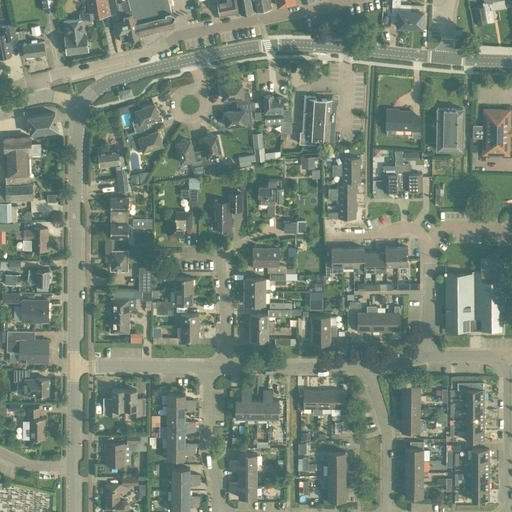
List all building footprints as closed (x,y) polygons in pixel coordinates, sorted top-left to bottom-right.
[(53,0),(41,0),(44,11),(55,10),(53,0)] [(91,17),(111,14),(107,0),(85,0),(87,12),(79,13),(80,18),(63,20),(64,35),(65,35),(67,52),(88,50),(86,33),(85,24),(93,23),(91,17)] [(107,0),(111,14),(111,15),(119,13),(115,0),(107,0)] [(171,12),(168,0),(127,0),(130,9),(131,13),(132,13),(133,14),(135,14),(135,17),(136,17),(139,34),(169,27),(176,25),(174,18),(176,15),(171,12)] [(215,0),(217,2),(219,16),(240,12),(238,0),(215,0)] [(250,0),(238,0),(240,12),(240,13),(253,11),(250,0)] [(252,0),(254,10),(272,7),(270,0),(252,0)] [(397,26),(410,27),(411,4),(400,4),(400,0),(392,0),(392,4),(392,8),(392,13),(398,13),(397,26)] [(482,2),(482,3),(474,5),(474,7),(477,23),(486,22),(484,9),(505,6),(504,0),(485,0),(485,2),(482,2)] [(423,5),(411,4),(410,27),(422,27),(423,11),(423,5)] [(140,37),(139,34),(136,17),(135,17),(135,14),(133,14),(132,13),(131,13),(130,9),(127,10),(129,15),(123,16),(124,20),(117,21),(117,22),(119,32),(121,41),(140,37)] [(16,37),(13,22),(0,24),(0,56),(2,56),(2,57),(4,58),(9,57),(10,55),(11,55),(8,39),(16,37)] [(43,41),(37,42),(36,38),(31,39),(32,43),(18,44),(19,55),(25,54),(25,56),(44,53),(43,41)] [(235,97),(236,104),(251,102),(249,91),(243,90),(242,82),(222,84),(222,88),(221,89),(221,91),(221,93),(222,94),(223,95),(223,98),(235,97)] [(133,95),(131,87),(127,88),(125,89),(118,90),(120,98),(133,95)] [(273,97),(273,94),(264,94),(265,111),(269,111),(270,116),(284,115),(283,96),(273,97)] [(335,143),(335,136),(337,98),(315,97),(315,95),(305,94),(302,137),(300,137),(300,142),(316,143),(316,141),(335,143)] [(121,112),(136,109),(136,107),(139,106),(138,102),(119,106),(121,112)] [(251,102),(236,104),(236,110),(225,111),(225,115),(224,116),(223,118),(223,119),(224,121),(226,122),(226,125),(246,123),(245,114),(251,112),(250,108),(254,108),(254,102),(251,102)] [(132,120),(135,130),(144,128),(148,126),(147,121),(159,117),(158,114),(159,112),(159,111),(159,109),(157,108),(156,107),(155,104),(136,110),(138,116),(132,120)] [(438,107),(437,136),(437,148),(462,149),(463,136),(463,108),(438,107)] [(413,129),(412,137),(421,137),(421,117),(414,116),(414,111),(393,110),(393,108),(387,108),(387,110),(387,128),(413,129)] [(473,124),(473,131),(509,132),(510,109),(485,109),(484,124),(473,124)] [(30,134),(36,133),(58,129),(57,122),(55,112),(28,117),(30,134)] [(291,133),(292,121),(282,120),(281,132),(281,136),(280,138),(287,139),(287,136),(287,133),(291,133)] [(135,130),(127,133),(129,139),(130,139),(132,143),(140,141),(143,150),(162,144),(161,141),(162,140),(163,138),(162,136),(161,135),(159,134),(158,131),(146,135),(144,128),(135,130)] [(509,154),(509,136),(509,132),(473,131),(473,137),(484,138),(484,153),(509,154)] [(262,132),(253,133),(254,148),(264,147),(262,132)] [(206,149),(200,150),(203,167),(210,166),(209,164),(213,163),(212,155),(221,153),(218,136),(217,134),(213,135),(212,134),(211,133),(209,134),(207,135),(207,136),(206,136),(203,137),(206,149)] [(6,184),(5,200),(0,200),(0,219),(11,219),(10,201),(11,199),(32,199),(31,183),(29,183),(29,174),(28,153),(40,153),(40,142),(32,142),(32,135),(4,136),(6,184)] [(203,167),(200,150),(193,151),(191,140),(187,141),(186,140),(184,139),(183,140),(181,141),(180,142),(177,143),(181,162),(189,161),(193,170),(203,167)] [(100,165),(119,163),(117,149),(99,151),(100,165)] [(402,158),(403,158),(403,152),(402,152),(402,149),(390,149),(391,160),(402,160),(402,158)] [(254,153),(238,155),(240,165),(253,163),(253,160),(256,160),(254,153)] [(314,166),(314,162),(318,162),(317,155),(301,156),(301,166),(314,166)] [(332,164),(332,169),(360,169),(360,157),(343,157),(343,164),(332,164)] [(409,161),(403,162),(403,189),(409,189),(409,191),(423,191),(422,173),(410,173),(409,161)] [(384,191),(397,191),(397,189),(403,189),(403,162),(395,162),(395,173),(384,174),(384,191)] [(131,189),(128,163),(115,165),(119,191),(131,189)] [(343,175),(343,181),(356,181),(356,182),(360,182),(360,169),(332,169),(332,175),(343,175)] [(199,176),(189,178),(189,188),(181,188),(181,196),(189,197),(189,206),(199,206),(199,176)] [(268,203),(268,215),(275,216),(275,203),(275,200),(283,201),(283,186),(281,186),(281,179),(269,179),(269,186),(259,186),(258,195),(261,195),(261,203),(268,203)] [(343,181),(339,181),(339,188),(338,188),(328,188),(328,193),(356,193),(356,182),(356,181),(343,181)] [(243,191),(228,191),(228,201),(214,201),(214,227),(230,227),(231,211),(243,211),(243,191)] [(339,199),(339,204),(356,205),(356,193),(328,193),(328,199),(339,199)] [(110,197),(110,216),(128,217),(128,211),(129,211),(129,197),(110,197)] [(356,218),(356,210),(356,205),(339,204),(339,212),(328,212),(328,218),(356,218)] [(184,227),(192,228),(192,211),(175,211),(175,219),(168,219),(168,235),(184,235),(184,227)] [(110,216),(110,236),(114,236),(129,236),(129,222),(127,222),(128,217),(110,216)] [(151,227),(151,218),(133,218),(133,227),(151,227)] [(306,220),(297,220),(283,220),(283,232),(297,232),(297,231),(306,231),(306,220)] [(33,244),(33,249),(48,249),(47,227),(33,227),(33,229),(24,229),(24,238),(33,238),(33,244)] [(114,236),(110,236),(105,236),(105,249),(110,249),(110,270),(129,270),(129,249),(114,249),(114,236)] [(364,267),(364,252),(364,247),(353,248),(354,268),(364,267)] [(397,247),(385,247),(386,252),(386,267),(397,267),(397,247)] [(408,247),(397,247),(397,267),(408,267),(408,247)] [(268,272),(270,273),(296,273),(296,272),(295,272),(295,269),(286,269),(286,265),(279,265),(279,248),(253,248),(253,265),(268,265),(268,272)] [(343,268),(342,248),(331,248),(331,260),(325,260),(326,275),(332,275),(332,271),(342,271),(342,268),(343,268)] [(353,248),(342,248),(343,268),(354,268),(353,248)] [(365,272),(375,272),(375,252),(364,252),(364,267),(365,272)] [(386,252),(375,252),(375,272),(386,272),(386,267),(386,252)] [(446,330),(467,330),(470,330),(470,326),(483,326),(483,330),(501,330),(501,322),(509,322),(509,300),(509,278),(509,258),(481,258),(481,268),(481,271),(473,271),(473,273),(446,274),(446,330)] [(152,266),(139,266),(138,291),(142,291),(152,291),(152,266)] [(37,269),(29,268),(28,275),(28,283),(36,283),(36,284),(48,285),(49,269),(37,268),(37,269)] [(11,274),(11,284),(20,285),(20,274),(11,274)] [(176,277),(175,290),(193,290),(193,277),(176,277)] [(245,277),(245,290),(266,290),(266,278),(245,277)] [(193,290),(175,290),(175,303),(193,303),(193,290)] [(245,290),(245,303),(265,303),(266,290),(245,290)] [(2,291),(2,301),(5,301),(14,301),(19,301),(19,292),(2,291)] [(112,327),(112,332),(129,332),(129,298),(112,298),(112,327)] [(49,300),(22,299),(22,321),(48,321),(49,300)] [(357,330),(371,330),(371,305),(367,305),(367,312),(358,312),(357,330)] [(371,330),(384,330),(384,312),(377,312),(377,305),(371,305),(371,330)] [(384,312),(384,330),(399,330),(400,312),(400,305),(395,305),(395,312),(384,312)] [(182,313),(181,326),(199,326),(199,313),(182,313)] [(251,314),(251,327),(274,327),(274,321),(269,321),(269,314),(251,314)] [(312,316),(312,330),(337,330),(337,325),(330,325),(330,316),(312,316)] [(181,326),(181,338),(199,339),(199,326),(181,326)] [(269,340),(269,332),(274,333),(274,327),(251,327),(251,340),(269,340)] [(20,351),(20,361),(48,362),(48,339),(35,339),(35,330),(7,330),(7,351),(20,351)] [(330,345),(330,335),(337,335),(337,330),(312,330),(312,345),(330,345)] [(35,394),(49,394),(48,378),(28,378),(28,370),(14,370),(14,380),(25,380),(25,394),(34,394),(34,393),(35,393),(35,394)] [(403,382),(402,393),(420,394),(420,382),(414,382),(403,382)] [(467,389),(467,399),(484,398),(484,389),(483,389),(483,382),(467,382),(457,382),(457,389),(467,389)] [(119,409),(124,409),(125,389),(113,389),(113,397),(104,397),(104,414),(119,414),(119,409)] [(137,397),(137,389),(125,389),(124,409),(131,409),(131,414),(145,414),(145,397),(137,397)] [(236,418),(246,418),(246,390),(242,390),(242,400),(236,400),(236,418)] [(257,418),(257,400),(252,400),(252,390),(246,390),(246,418),(257,418)] [(257,418),(268,418),(268,390),(264,390),(263,400),(257,400),(257,418)] [(268,390),(268,418),(279,418),(279,400),(273,400),(273,390),(268,390)] [(318,390),(304,390),(304,407),(313,407),(313,414),(318,414),(318,390)] [(323,407),(331,407),(331,390),(318,390),(318,414),(323,414),(323,407)] [(331,407),(340,407),(340,415),(346,415),(346,390),(331,390),(331,407)] [(168,393),(168,403),(195,404),(195,400),(186,400),(186,393),(168,393)] [(402,406),(420,406),(420,394),(402,393),(402,402),(402,406)] [(467,399),(467,409),(484,409),(484,398),(467,399)] [(168,403),(167,414),(186,414),(186,410),(195,410),(195,404),(168,403)] [(402,406),(402,419),(420,419),(420,406),(402,406)] [(23,438),(31,438),(45,438),(45,418),(39,418),(39,407),(29,407),(29,419),(23,419),(23,438)] [(484,419),(484,409),(467,409),(467,419),(484,419)] [(167,414),(167,425),(195,425),(195,421),(185,421),(186,414),(167,414)] [(420,432),(420,419),(402,419),(402,426),(402,431),(420,432)] [(467,419),(467,430),(484,430),(484,419),(467,419)] [(167,436),(185,436),(185,431),(195,431),(195,425),(167,425),(167,436)] [(484,440),(484,430),(467,430),(467,440),(484,440)] [(126,443),(124,443),(124,450),(148,450),(148,434),(126,434),(126,443)] [(167,436),(167,447),(195,448),(195,443),(185,443),(185,436),(167,436)] [(300,441),(299,455),(308,456),(308,441),(300,441)] [(423,448),(423,441),(410,441),(410,448),(406,448),(406,456),(406,459),(424,459),(424,448),(423,448)] [(106,451),(106,464),(124,464),(124,450),(124,443),(105,443),(105,451),(106,451)] [(195,453),(195,448),(167,447),(167,459),(185,459),(185,453),(195,453)] [(472,458),(489,458),(489,448),(472,448),(472,458)] [(328,451),(328,463),(346,463),(346,451),(328,451)] [(229,460),(229,464),(257,464),(257,454),(239,454),(239,460),(229,460)] [(432,465),(441,467),(442,460),(434,458),(432,465)] [(472,458),(472,468),(489,468),(489,458),(472,458)] [(406,459),(406,471),(424,472),(424,459),(406,459)] [(328,475),(346,475),(346,463),(328,463),(328,475)] [(229,464),(229,470),(239,470),(239,475),(257,475),(257,464),(229,464)] [(172,468),(172,478),(200,478),(200,474),(190,474),(190,468),(172,468)] [(472,468),(472,479),(489,479),(489,468),(472,468)] [(405,480),(405,483),(423,483),(424,472),(406,471),(405,480)] [(229,481),(229,485),(257,485),(257,475),(239,475),(239,481),(229,481)] [(328,475),(328,486),(346,487),(346,475),(328,475)] [(138,476),(122,476),(122,485),(138,485),(138,476)] [(190,489),(190,484),(200,484),(200,478),(172,478),(172,489),(190,489)] [(472,479),(472,488),(489,488),(489,479),(472,479)] [(423,483),(405,483),(405,488),(405,497),(423,497),(423,483)] [(126,510),(129,508),(129,503),(126,501),(123,501),(119,501),(119,484),(105,484),(105,493),(106,493),(106,500),(105,500),(105,510),(123,510),(126,510)] [(257,485),(229,485),(229,491),(239,491),(239,497),(257,497),(257,485)] [(346,500),(346,487),(328,486),(327,500),(346,500)] [(489,488),(472,488),(472,500),(489,500),(489,488)] [(172,489),(172,500),(200,500),(200,496),(190,496),(190,489),(172,489)] [(190,511),(190,506),(200,506),(200,500),(172,500),(172,511),(190,511)]
